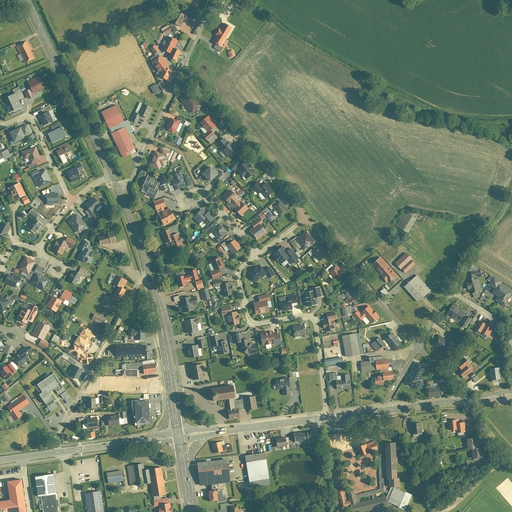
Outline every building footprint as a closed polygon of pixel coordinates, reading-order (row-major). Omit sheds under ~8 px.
[(248,6),(240,18),(247,23),(255,11),(248,6)] [(181,19),(193,25),(198,16),(184,8),(181,14),(173,9),(167,19),(177,25),(181,19)] [(227,10),(208,38),(218,45),(237,17),(227,10)] [(173,23),(170,25),(175,33),(179,30),(173,23)] [(170,25),(162,29),(165,34),(173,30),(170,25)] [(161,40),(169,43),(172,37),(164,34),(161,40)] [(34,57),(26,40),(15,46),(24,62),(34,57)] [(171,45),(162,41),(159,48),(167,52),(165,56),(168,57),(168,58),(171,60),(172,58),(173,59),(178,49),(170,46),(171,45)] [(217,44),(215,48),(222,52),(224,48),(217,44)] [(167,66),(160,57),(152,63),(152,65),(153,67),(155,67),(161,73),(159,77),(166,81),(171,71),(165,68),(167,66)] [(42,76),(29,82),(34,93),(48,87),(42,76)] [(159,79),(156,81),(160,89),(164,87),(159,79)] [(30,99),(35,97),(31,88),(25,91),(30,99)] [(186,90),(177,97),(188,112),(198,104),(186,90)] [(14,94),(5,99),(11,112),(20,107),(14,94)] [(114,105),(101,112),(123,157),(137,150),(114,105)] [(152,108),(143,105),(139,115),(148,119),(152,108)] [(41,114),(38,116),(43,126),(52,122),(48,113),(51,112),(48,107),(40,111),(41,114)] [(210,123),(202,114),(194,121),(202,130),(210,123)] [(139,125),(142,117),(136,115),(133,123),(139,125)] [(174,121),(168,119),(164,129),(173,132),(177,122),(174,121)] [(21,140),(34,132),(28,123),(9,134),(17,146),(23,143),(21,140)] [(49,132),(53,143),(68,137),(63,126),(49,132)] [(207,133),(204,129),(200,133),(199,132),(196,134),(201,139),(207,133)] [(181,146),(184,139),(177,136),(174,142),(181,146)] [(215,148),(222,142),(218,136),(210,142),(215,148)] [(224,141),(217,147),(224,155),(231,149),(224,141)] [(66,159),(72,156),(66,144),(57,149),(58,151),(57,152),(63,164),(68,162),(66,159)] [(33,164),(42,159),(35,145),(21,152),(25,161),(30,159),(33,164)] [(6,146),(0,148),(0,163),(12,159),(6,146)] [(160,149),(158,154),(166,158),(169,153),(160,149)] [(164,157),(154,153),(148,166),(158,170),(164,157)] [(233,160),(230,158),(224,164),(228,169),(230,167),(228,164),(233,160)] [(242,174),(248,169),(246,166),(247,165),(244,162),(242,163),(239,160),(232,166),(234,168),(234,171),(236,173),(238,174),(239,172),(242,174)] [(67,171),(72,183),(83,178),(79,170),(84,168),(81,162),(74,165),(75,168),(67,171)] [(204,179),(211,172),(211,170),(207,166),(206,167),(204,165),(202,167),(201,165),(196,171),(196,174),(200,177),(201,176),(204,179)] [(53,182),(45,168),(36,174),(43,187),(53,182)] [(216,170),(210,176),(213,179),(219,173),(216,170)] [(231,175),(227,171),(225,173),(223,171),(216,178),(222,184),(231,175)] [(185,186),(190,184),(186,175),(181,177),(179,173),(174,176),(176,180),(170,182),(174,190),(185,185),(185,186)] [(150,180),(145,178),(141,187),(147,189),(151,191),(152,189),(154,185),(155,186),(157,181),(151,179),(150,180)] [(254,187),(257,184),(253,180),(247,185),(251,190),(254,187)] [(268,190),(261,181),(257,184),(254,187),(261,196),(268,190)] [(24,195),(18,184),(8,189),(14,200),(24,195)] [(163,192),(169,190),(167,184),(161,186),(163,192)] [(240,188),(237,192),(242,197),(246,193),(240,188)] [(151,191),(147,189),(145,195),(153,198),(156,191),(152,189),(151,191)] [(223,202),(230,195),(225,189),(217,196),(223,202)] [(46,195),(46,204),(57,203),(57,195),(46,195)] [(25,205),(31,203),(28,196),(22,198),(25,205)] [(93,198),(84,205),(91,214),(100,208),(93,198)] [(156,203),(160,201),(159,198),(150,201),(153,208),(157,207),(156,203)] [(267,208),(273,202),(271,199),(265,205),(267,208)] [(283,207),(276,199),(270,206),(276,213),(283,207)] [(235,213),(242,207),(237,201),(235,203),(232,206),(230,207),(235,213)] [(267,208),(263,212),(269,219),(274,215),(267,208)] [(200,213),(196,209),(188,217),(194,222),(197,219),(202,224),(205,221),(200,215),(200,213)] [(167,210),(157,216),(163,226),(173,219),(167,210)] [(396,227),(410,235),(419,220),(406,211),(396,227)] [(76,215),(68,224),(77,233),(86,225),(76,215)] [(248,223),(250,226),(258,220),(255,217),(248,223)] [(34,234),(41,224),(32,219),(25,229),(34,234)] [(224,234),(226,233),(223,229),(223,228),(217,221),(211,227),(209,224),(202,231),(206,235),(209,232),(211,235),(210,236),(215,242),(220,237),(222,239),(225,235),(224,234)] [(0,225),(0,241),(2,242),(10,227),(1,223),(0,225)] [(258,234),(262,231),(255,223),(246,230),(249,235),(250,234),(253,237),(258,234)] [(176,231),(171,232),(169,226),(158,230),(163,246),(167,245),(168,248),(181,244),(176,231)] [(302,248),(311,240),(303,230),(293,238),(302,248)] [(106,234),(101,236),(104,246),(112,243),(113,244),(119,242),(116,232),(110,233),(111,234),(106,236),(106,234)] [(71,254),(76,246),(60,236),(50,253),(61,260),(66,251),(71,254)] [(295,245),(289,238),(286,240),(292,247),(295,245)] [(218,248),(226,242),(223,239),(216,245),(218,248)] [(229,253),(236,248),(230,240),(223,245),(229,253)] [(93,246),(85,242),(80,251),(83,253),(79,260),(88,265),(96,253),(90,250),(93,246)] [(307,254),(314,248),(311,245),(304,251),(307,254)] [(324,253),(318,245),(311,251),(317,259),(324,253)] [(277,263),(286,256),(279,246),(269,253),(277,263)] [(411,256),(406,251),(395,261),(400,266),(411,256)] [(291,252),(283,258),(287,263),(295,257),(291,252)] [(367,258),(363,253),(354,260),(358,266),(367,258)] [(396,273),(379,256),(371,263),(388,281),(396,273)] [(36,263),(26,257),(18,271),(28,277),(36,263)] [(207,261),(211,271),(219,267),(214,258),(207,261)] [(334,278),(341,272),(334,265),(328,270),(334,278)] [(258,276),(262,273),(257,267),(252,267),(244,273),(248,277),(250,276),(253,280),(255,278),(256,278),(258,277),(258,276)] [(265,267),(260,271),(266,278),(270,274),(265,267)] [(209,280),(217,276),(213,269),(206,273),(209,280)] [(195,270),(191,272),(194,281),(199,279),(195,270)] [(85,278),(76,272),(70,282),(80,288),(85,278)] [(470,291),(479,289),(476,277),(481,276),(480,272),(471,274),(471,277),(467,278),(470,291)] [(431,287),(417,273),(404,285),(418,300),(431,287)] [(18,289),(23,280),(11,274),(6,282),(18,289)] [(43,290),(48,281),(36,274),(31,283),(43,290)] [(110,283),(119,286),(122,278),(113,274),(110,283)] [(499,279),(491,274),(485,283),(491,286),(489,291),(494,294),(492,299),(504,306),(511,292),(511,289),(498,281),(499,279)] [(178,277),(171,279),(174,290),(181,287),(178,277)] [(210,287),(219,285),(217,279),(208,282),(210,287)] [(199,290),(205,287),(202,280),(196,282),(199,290)] [(348,281),(340,289),(347,297),(356,289),(348,281)] [(229,294),(226,283),(216,286),(219,297),(229,294)] [(125,289),(116,285),(111,295),(120,300),(125,289)] [(328,295),(333,292),(330,285),(324,287),(328,295)] [(63,289),(60,295),(74,303),(77,297),(63,289)] [(304,306),(314,304),(312,290),(301,292),(304,306)] [(253,313),(266,310),(264,300),(267,299),(266,291),(255,294),(256,299),(250,301),(253,313)] [(12,301),(0,294),(0,313),(4,315),(12,301)] [(113,298),(105,294),(102,301),(110,304),(113,298)] [(280,311),(291,309),(290,301),(287,301),(286,295),(278,297),(279,301),(278,301),(280,311)] [(64,302),(54,297),(48,309),(58,315),(64,302)] [(184,298),(175,301),(179,314),(188,311),(186,304),(192,303),(191,298),(185,300),(184,298)] [(34,306),(24,300),(14,316),(25,322),(34,306)] [(462,311),(451,304),(446,313),(456,319),(462,311)] [(350,305),(339,307),(341,314),(352,312),(350,305)] [(378,316),(369,305),(357,314),(367,325),(378,316)] [(227,313),(226,307),(217,309),(218,315),(227,313)] [(357,322),(361,319),(355,311),(351,315),(357,322)] [(103,318),(92,312),(89,318),(100,323),(103,318)] [(233,312),(222,315),(225,327),(236,324),(233,312)] [(194,316),(181,319),(184,332),(194,329),(193,322),(195,322),(194,316)] [(333,329),(331,318),(321,320),(324,331),(333,329)] [(483,322),(477,318),(471,326),(477,331),(483,322)] [(491,326),(483,321),(478,329),(486,334),(491,326)] [(51,328),(40,322),(33,335),(44,341),(51,328)] [(292,336),(302,335),(301,329),(301,326),(290,328),(292,336)] [(80,328),(76,334),(86,341),(90,335),(80,328)] [(271,329),(257,331),(259,342),(270,341),(271,343),(279,342),(278,331),(271,332),(271,329)] [(144,334),(145,334),(145,330),(131,330),(131,339),(135,339),(135,340),(144,340),(144,334)] [(237,331),(229,332),(230,342),(237,341),(237,352),(245,352),(255,351),(254,340),(246,340),(246,337),(238,338),(237,331)] [(228,351),(225,337),(219,338),(218,332),(208,335),(210,345),(213,344),(215,354),(228,351)] [(392,332),(384,338),(394,349),(402,343),(392,332)] [(356,333),(342,336),(346,358),(360,355),(356,333)] [(459,339),(451,334),(447,340),(454,345),(459,339)] [(52,341),(58,344),(61,337),(55,335),(52,341)] [(74,335),(64,349),(82,363),(88,355),(81,349),(85,344),(74,335)] [(387,346),(390,344),(385,339),(383,340),(379,336),(374,341),(381,348),(385,344),(387,346)] [(446,341),(439,336),(433,345),(439,350),(439,351),(447,356),(454,345),(447,340),(446,341)] [(202,340),(197,341),(197,344),(195,345),(196,349),(204,347),(202,340)] [(51,347),(42,341),(39,345),(48,351),(51,347)] [(195,345),(186,347),(188,358),(198,356),(196,349),(195,345)] [(145,356),(145,346),(115,347),(115,351),(113,351),(113,357),(145,356)] [(18,358),(14,361),(21,371),(30,364),(26,357),(31,354),(27,349),(17,356),(18,358)] [(369,361),(361,362),(362,370),(383,368),(383,371),(389,371),(388,358),(374,360),(374,356),(369,357),(369,361)] [(344,357),(326,360),(328,366),(345,363),(344,357)] [(472,363),(467,357),(459,363),(464,369),(472,363)] [(191,377),(201,375),(199,366),(202,365),(201,360),(188,362),(191,377)] [(417,362),(406,384),(419,390),(424,381),(422,380),(429,367),(417,362)] [(155,373),(154,364),(142,366),(142,363),(124,364),(124,365),(122,365),(122,377),(137,376),(137,372),(143,372),(144,375),(155,373)] [(475,371),(470,365),(461,371),(466,378),(475,371)] [(10,366),(0,374),(0,377),(6,384),(18,375),(10,366)] [(82,370),(74,366),(70,376),(78,379),(82,370)] [(499,368),(490,369),(492,383),(500,381),(499,368)] [(394,380),(393,371),(382,372),(382,373),(375,373),(376,387),(385,386),(385,381),(394,380)] [(39,394),(39,395),(50,412),(57,407),(48,394),(54,389),(58,395),(65,390),(54,374),(34,387),(39,394)] [(342,381),(335,381),(336,390),(350,388),(349,375),(341,376),(342,381)] [(146,381),(148,390),(161,387),(159,378),(146,381)] [(435,379),(429,380),(431,397),(444,396),(443,387),(435,387),(435,379)] [(287,380),(272,383),(274,392),(279,391),(281,400),(288,398),(287,390),(289,390),(287,380)] [(146,382),(103,382),(103,388),(100,388),(101,391),(146,391),(146,382)] [(234,383),(209,387),(212,401),(236,397),(234,383)] [(63,399),(68,395),(66,391),(60,395),(63,399)] [(30,404),(25,396),(8,408),(13,415),(11,417),(15,422),(22,417),(19,412),(30,404)] [(255,408),(254,396),(231,399),(232,407),(224,408),(225,418),(237,416),(236,407),(244,406),(244,410),(255,408)] [(151,397),(130,399),(133,425),(154,422),(151,397)] [(91,404),(82,404),(83,415),(91,414),(91,404)] [(457,419),(449,420),(450,430),(458,430),(458,433),(466,432),(465,422),(457,423),(457,419)] [(117,420),(103,422),(105,431),(118,429),(117,420)] [(421,422),(411,424),(413,437),(422,436),(421,422)] [(93,434),(92,424),(82,425),(83,435),(93,434)] [(293,433),(295,445),(318,442),(316,430),(293,433)] [(284,436),(275,437),(276,446),(286,445),(284,436)] [(478,447),(477,437),(467,438),(468,448),(478,447)] [(219,440),(209,442),(211,452),(220,451),(220,454),(224,453),(223,446),(220,446),(219,440)] [(378,450),(374,441),(356,449),(360,457),(378,450)] [(222,444),(224,453),(231,452),(229,443),(222,444)] [(398,489),(398,487),(399,486),(398,479),(397,479),(395,443),(386,444),(386,459),(382,459),(382,463),(386,463),(387,480),(383,480),(383,484),(390,484),(390,488),(386,498),(385,496),(377,499),(376,495),(371,495),(372,499),(360,503),(359,498),(356,499),(354,491),(347,492),(351,511),(365,511),(388,506),(388,505),(391,505),(405,511),(412,495),(398,489)] [(483,458),(482,447),(471,448),(473,459),(483,458)] [(268,460),(247,463),(250,484),(271,481),(268,460)] [(229,462),(198,466),(201,483),(232,479),(229,462)] [(142,463),(126,465),(129,487),(150,484),(148,469),(143,470),(142,463)] [(124,467),(109,470),(111,481),(126,478),(124,467)] [(162,467),(148,469),(150,484),(152,498),(166,496),(162,467)] [(59,511),(54,475),(36,477),(38,497),(42,497),(44,511),(59,511)] [(0,501),(0,511),(25,511),(22,480),(7,482),(10,501),(0,501)] [(205,492),(206,504),(226,502),(225,496),(222,497),(221,490),(217,491),(217,484),(209,485),(210,491),(205,492)] [(106,511),(103,492),(87,495),(89,511),(106,511)]
